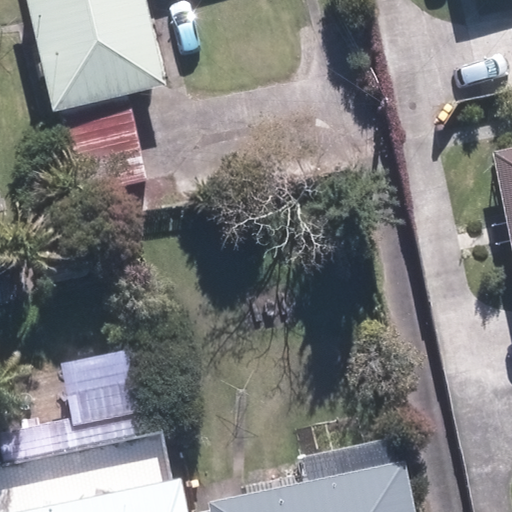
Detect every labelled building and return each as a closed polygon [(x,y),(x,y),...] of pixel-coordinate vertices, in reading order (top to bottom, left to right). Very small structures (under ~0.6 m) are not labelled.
[(33,0),(60,112),(173,87),(152,0),(33,0)] [(139,108),(67,123),(83,200),(155,186),(139,108)] [(511,148),(499,151),(511,219),(511,148)] [(0,467),(0,511),(198,511),(192,477),(181,479),(172,435),(0,467)] [(422,511),(412,460),(217,500),(219,511),(422,511)]
